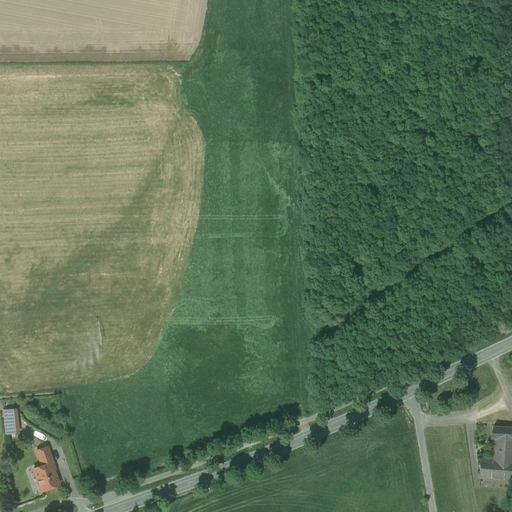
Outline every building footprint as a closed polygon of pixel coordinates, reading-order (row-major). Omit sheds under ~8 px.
[(16,409),(2,410),(5,442),(19,440),(16,409)] [(511,427),(494,426),(491,436),(491,447),(495,447),(511,448),(511,427)] [(47,447),(36,451),(41,466),(50,462),(51,463),(52,462),(47,447)] [(511,448),(495,447),(494,460),(494,462),(499,463),(499,467),(511,467),(511,448)] [(511,467),(499,467),(499,463),(494,462),(494,460),(482,459),(481,478),(511,479),(511,467)] [(41,466),(33,469),(41,491),(58,485),(51,463),(50,462),(41,466)]
